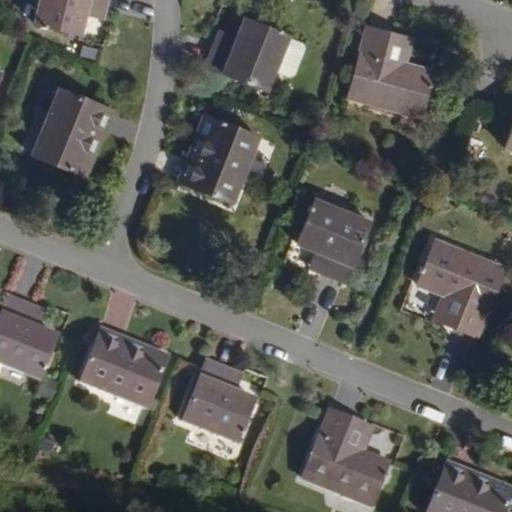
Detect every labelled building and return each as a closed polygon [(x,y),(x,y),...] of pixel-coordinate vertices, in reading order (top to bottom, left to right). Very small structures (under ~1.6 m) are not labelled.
[(103,0),(37,0),(32,22),(76,34),(81,13),(84,2),(102,7),(103,0)] [(84,2),(81,13),(99,18),(102,7),(84,2)] [(296,40),(252,24),(245,42),(241,52),(224,46),(214,71),(275,94),(281,77),(294,82),(301,80),(311,55),(308,49),(295,44),(296,40)] [(393,42),(366,34),(346,105),(417,126),(430,79),(403,71),(386,66),(393,42)] [(241,52),(245,42),(228,35),(224,46),(241,52)] [(393,42),(386,66),(403,71),(410,46),(393,42)] [(201,68),(211,72),(219,51),(208,47),(201,68)] [(103,110),(58,91),(30,160),(83,180),(93,157),(84,154),(103,110)] [(93,157),(111,113),(103,110),(84,154),(93,157)] [(269,144),(217,122),(208,143),(216,147),(197,192),(242,211),(269,144)] [(208,143),(189,189),(197,192),(216,147),(208,143)] [(369,221),(317,200),(300,243),(317,250),(327,253),(320,271),(345,281),(369,221)] [(503,268),(435,240),(416,285),(443,296),(459,302),(450,325),(475,336),(503,268)] [(303,266),(308,253),(289,246),(284,259),(303,266)] [(320,271),(327,253),(317,250),(310,267),(320,271)] [(459,302),(443,296),(434,319),(450,325),(459,302)] [(33,310),(8,301),(0,320),(0,367),(37,382),(55,339),(36,332),(26,328),(33,310)] [(26,328),(36,332),(43,314),(33,310),(26,328)] [(97,339),(141,357),(144,348),(100,331),(97,339)] [(141,357),(97,339),(79,384),(145,411),(166,357),(144,348),(141,357)] [(231,374),(207,364),(183,425),(214,437),(209,452),(231,461),(254,404),(235,396),(225,392),(231,374)] [(225,392),(235,396),(242,378),(231,374),(225,392)] [(109,402),(106,414),(131,421),(134,409),(109,402)] [(355,424),(329,413),(302,482),(370,509),(388,464),(363,455),(346,448),(355,424)] [(346,448),(363,455),(372,431),(355,424),(346,448)] [(440,473),(486,491),(489,483),(444,465),(440,473)] [(486,491),(440,473),(424,511),(501,511),(510,491),(489,483),(486,491)]
